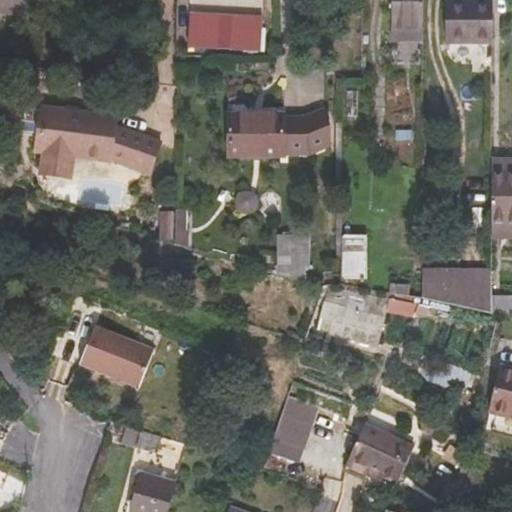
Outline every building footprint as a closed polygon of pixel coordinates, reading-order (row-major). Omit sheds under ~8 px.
[(0,0),(0,15),(27,17),(28,0),(0,0)] [(390,0),(391,30),(423,30),(423,0),(390,0)] [(445,3),(445,43),(491,43),(491,3),(445,3)] [(223,27),(189,27),(189,55),(222,56),(223,27)] [(266,27),(232,27),(232,56),(266,56),(266,27)] [(423,30),(391,30),(390,40),(423,40),(423,30)] [(346,141),(360,142),(360,93),(347,92),(346,141)] [(112,127),(114,121),(43,112),(39,148),(47,149),(44,169),(66,172),(69,154),(109,160),(110,156),(147,172),(157,144),(112,127)] [(254,114),(254,119),(230,119),(230,158),(282,157),(282,153),(306,153),(331,147),(321,114),(302,118),(282,118),(282,115),(254,114)] [(511,225),(511,172),(492,173),(492,225),(511,225)] [(185,214),(174,214),(174,232),(185,232),(185,214)] [(511,238),(511,225),(492,225),(492,239),(511,238)] [(188,233),(185,232),(174,232),(174,246),(188,250),(188,233)] [(279,267),(296,268),(296,236),(279,236),(279,267)] [(342,280),(367,279),(367,238),(342,237),(342,280)] [(492,300),(492,273),(421,273),(421,300),(428,301),(449,305),(466,308),(492,313),(492,300)] [(407,298),(407,285),(389,284),(389,294),(398,296),(407,298)] [(332,324),(329,334),(338,337),(353,295),(328,290),(320,321),(332,324)] [(363,343),(376,299),(353,295),(338,337),(363,343)] [(393,302),(376,299),(363,343),(382,348),(393,302)] [(511,299),(492,300),(492,313),(497,314),(511,314),(511,299)] [(320,321),(318,331),(329,334),(332,324),(320,321)] [(152,351),(95,328),(81,364),(138,386),(152,351)] [(511,371),(500,369),(490,414),(511,418),(511,371)] [(278,417),(270,440),(300,450),(308,426),(278,417)] [(384,438),(362,427),(361,427),(357,437),(345,467),(349,468),(366,476),(369,469),(373,471),(384,438)] [(136,447),(172,458),(176,442),(140,430),(136,447)] [(384,438),(373,471),(380,474),(400,483),(411,451),(384,438)] [(365,481),(366,476),(349,468),(347,474),(365,481)] [(371,478),(378,480),(380,474),(373,471),(371,478)] [(142,476),(131,511),(167,511),(174,485),(142,476)] [(453,511),(457,496),(448,494),(444,511),(453,511)]
